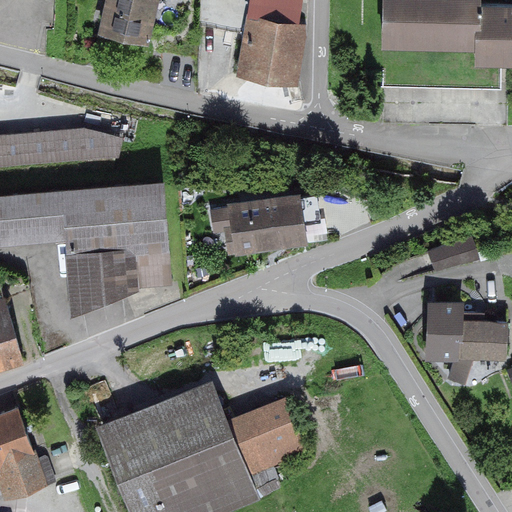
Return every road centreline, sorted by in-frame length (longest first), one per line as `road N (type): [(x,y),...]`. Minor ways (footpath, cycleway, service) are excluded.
road 1 (residential): [(491,511),(370,324),(270,280)]
road 2 (residential): [(0,55),(318,129)]
road 3 (residential): [(270,280),(0,386)]
road 4 (residential): [(511,165),(448,206),(270,280)]
road 5 (residential): [(318,129),(511,153)]
road 6 (residential): [(323,0),(318,129)]
